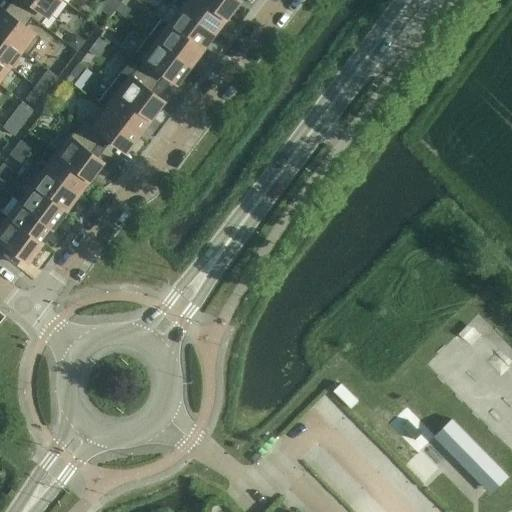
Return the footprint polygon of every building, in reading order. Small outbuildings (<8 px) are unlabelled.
[(40,24),(57,0),(11,0),(11,1),(35,19),(34,20),(40,24)] [(114,9),(120,2),(116,0),(105,0),(104,1),(114,9)] [(175,0),(174,2),(173,3),(181,9),(213,33),(214,33),(226,16),(204,0),(175,0)] [(204,0),(226,16),(238,0),(204,0)] [(28,28),(34,20),(35,19),(11,1),(4,10),(2,8),(0,10),(0,33),(21,49),(28,55),(41,38),(28,28)] [(109,16),(114,9),(104,1),(99,8),(109,16)] [(120,2),(114,9),(124,17),(130,10),(120,2)] [(201,49),(213,33),(181,9),(169,25),(201,49)] [(161,19),(149,35),(156,41),(157,41),(189,65),(201,49),(169,25),(161,19)] [(74,32),(67,43),(77,51),(78,51),(86,41),(85,40),(74,32)] [(0,58),(9,65),(21,49),(0,33),(0,58)] [(136,52),(130,61),(137,66),(159,83),(166,75),(172,79),(176,82),(189,65),(157,41),(156,41),(149,35),(148,36),(136,52)] [(99,37),(88,51),(97,58),(107,43),(99,37)] [(0,76),(9,65),(0,58),(0,76)] [(123,70),(110,87),(150,117),(163,100),(158,96),(153,92),(159,83),(137,66),(130,61),(123,70)] [(75,69),(71,74),(78,80),(82,74),(87,69),(79,63),(75,69)] [(35,87),(46,94),(51,87),(40,80),(35,87)] [(40,101),(46,94),(35,87),(30,93),(40,101)] [(98,103),(98,104),(105,109),(138,133),(150,117),(110,87),(98,103)] [(21,104),(15,112),(25,120),(26,120),(32,112),(21,104)] [(84,117),(76,128),(99,144),(105,136),(111,140),(125,150),(138,133),(105,109),(94,124),(84,117)] [(10,116),(2,126),(4,127),(15,135),(22,125),(10,116)] [(70,136),(57,153),(89,178),(102,161),(98,157),(92,153),(99,144),(76,128),(70,136)] [(15,148),(26,156),(31,149),(20,141),(15,148)] [(20,163),(26,156),(15,148),(9,155),(20,163)] [(57,153),(45,169),(77,194),(89,178),(57,153)] [(25,180),(65,211),(65,210),(77,194),(45,169),(37,163),(37,164),(25,180)] [(32,187),(20,203),(22,204),(52,227),(64,211),(65,211),(25,180),(24,181),(32,187)] [(1,213),(0,213),(40,243),(41,243),(52,227),(22,204),(20,203),(9,217),(8,218),(1,213)] [(0,253),(10,262),(17,253),(23,257),(27,260),(40,243),(0,213),(0,253)] [(340,382),(332,390),(349,407),(357,399),(340,382)] [(452,420),(434,437),(485,488),(502,471),(452,420)] [(502,472),(485,488),(492,496),(510,480),(502,472)]
